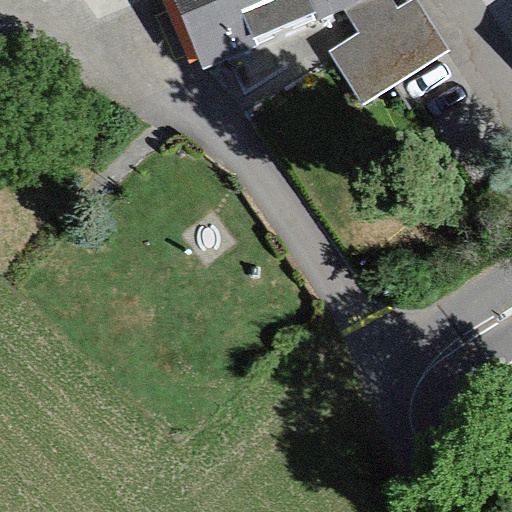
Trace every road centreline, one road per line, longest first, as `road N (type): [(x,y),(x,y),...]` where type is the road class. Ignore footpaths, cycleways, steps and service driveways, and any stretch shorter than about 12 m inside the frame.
road 1 (track): [(0,9),(34,17),(229,137)]
road 2 (unclassified): [(477,511),(401,386)]
